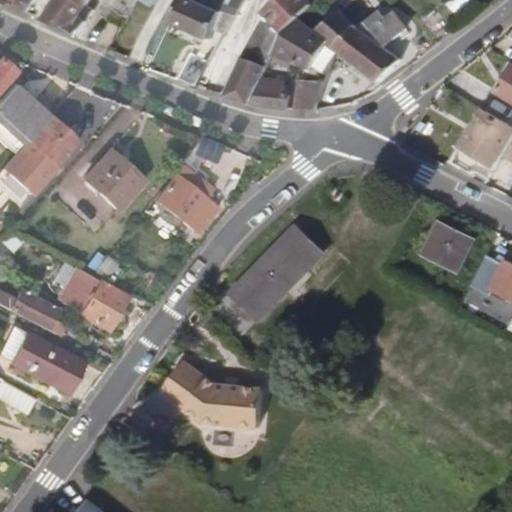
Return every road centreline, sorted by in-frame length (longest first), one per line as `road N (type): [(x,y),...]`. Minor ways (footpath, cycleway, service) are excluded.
road 1 (residential): [(339,146),(279,189),(186,287),(26,511)]
road 2 (residential): [(339,146),(48,52),(0,27)]
road 3 (residential): [(511,15),(339,146)]
road 4 (unclassified): [(339,146),(423,173),(511,221)]
